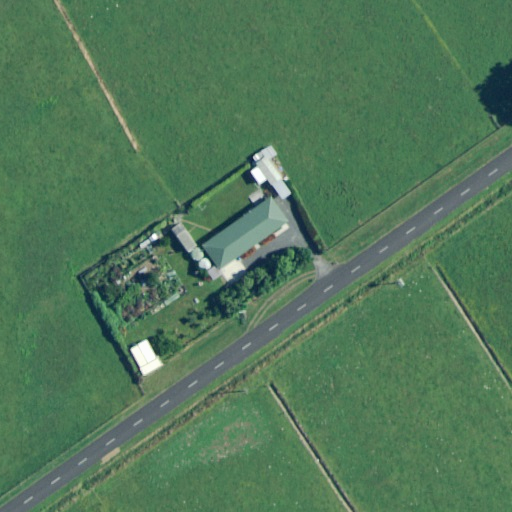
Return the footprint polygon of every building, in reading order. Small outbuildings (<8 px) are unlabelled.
[(280,178),(262,152),(252,159),(270,185),(280,178)] [(290,194),(282,181),(274,186),(282,199),(290,194)] [(246,210),(248,213),(202,246),(219,270),(286,222),(269,198),(262,188),(249,197),(254,204),(246,210)] [(197,245),(185,229),(176,236),(188,252),(197,245)] [(205,255),(199,247),(189,253),(195,262),(205,255)] [(214,269),(206,258),(196,264),(204,276),(214,269)] [(216,295),(209,301),(218,312),(225,306),(216,295)]
